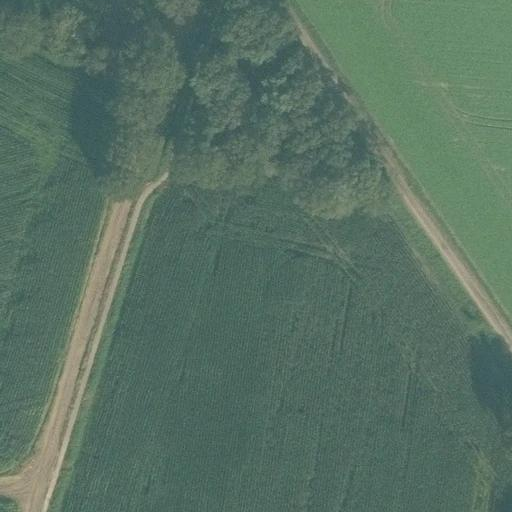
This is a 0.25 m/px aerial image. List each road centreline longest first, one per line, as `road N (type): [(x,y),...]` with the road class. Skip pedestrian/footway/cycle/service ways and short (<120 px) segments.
road 1 (track): [(28,511),(189,0)]
road 2 (track): [(511,354),(275,0)]
